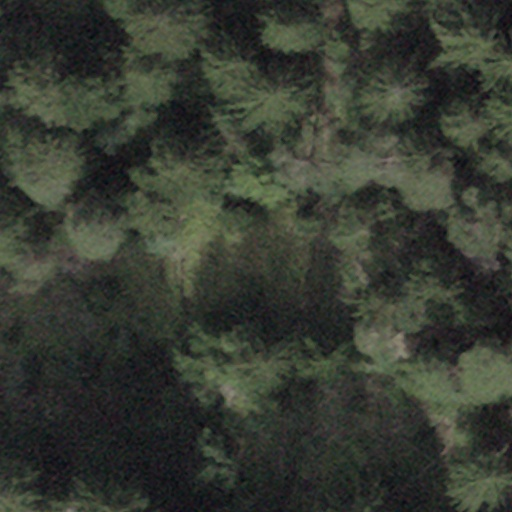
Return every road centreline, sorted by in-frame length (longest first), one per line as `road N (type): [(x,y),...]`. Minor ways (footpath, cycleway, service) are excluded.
road 1 (track): [(253,511),(289,456),(287,356),(318,218),(333,68),(328,0)]
road 2 (trunk): [(91,511),(122,361),(158,0)]
